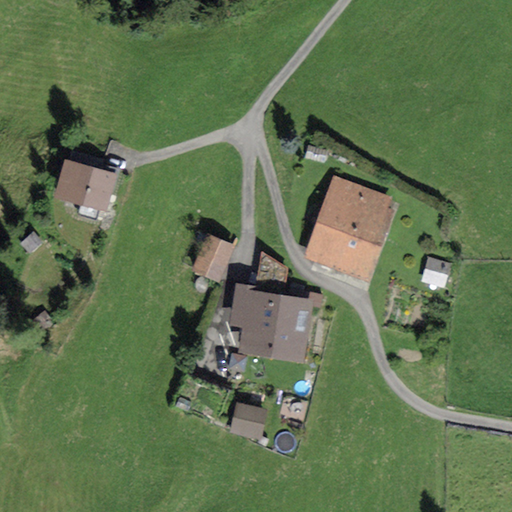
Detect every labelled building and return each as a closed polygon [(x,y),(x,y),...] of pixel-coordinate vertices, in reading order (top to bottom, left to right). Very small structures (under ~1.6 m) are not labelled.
[(115,177),(66,163),(57,195),(105,209),(115,177)] [(394,208),(334,186),(309,252),(369,275),(394,208)] [(230,247),(208,239),(197,270),(219,278),(230,247)] [(430,257),(423,281),(445,287),(452,263),(430,257)] [(260,294),(238,290),(234,321),(250,324),(246,350),(301,358),(310,304),(277,299),(281,268),(265,265),(260,294)] [(232,391),(190,375),(177,408),(220,424),(232,391)] [(232,434),(263,437),(267,406),(236,402),(232,434)]
